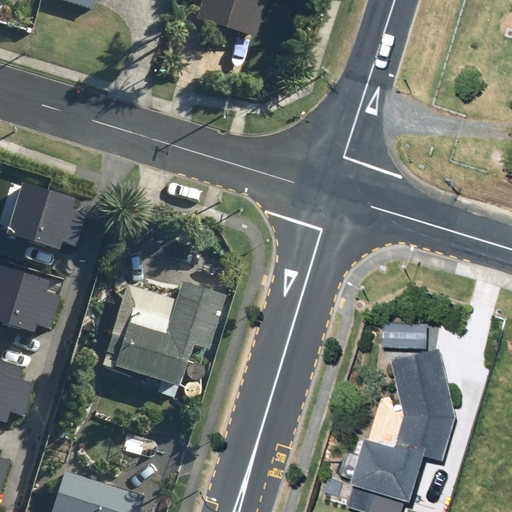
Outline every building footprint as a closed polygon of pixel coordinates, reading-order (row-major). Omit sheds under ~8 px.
[(54,0),(53,5),(90,18),(96,0),(54,0)] [(206,0),(197,28),(257,47),(271,0),(206,0)] [(0,221),(0,250),(26,258),(33,236),(65,246),(68,234),(83,238),(92,211),(74,205),(78,193),(22,175),(7,223),(0,221)] [(109,360),(172,379),(185,337),(204,344),(220,291),(213,289),(222,261),(210,257),(202,285),(178,277),(172,297),(151,290),(154,281),(144,278),(141,286),(121,281),(99,351),(111,355),(109,360)] [(0,415),(9,418),(11,411),(26,415),(37,379),(22,374),(24,367),(0,359),(0,314),(32,324),(34,316),(47,319),(56,289),(49,287),(52,277),(0,261),(0,415)] [(342,472),(400,491),(414,447),(437,453),(451,408),(434,343),(386,356),(400,407),(393,428),(390,428),(387,439),(355,428),(342,472)] [(0,496),(15,447),(0,442),(0,496)] [(134,511),(141,493),(61,467),(47,510),(52,511),(134,511)]
